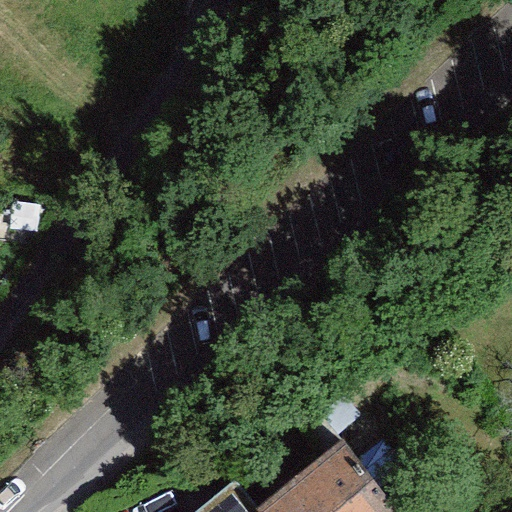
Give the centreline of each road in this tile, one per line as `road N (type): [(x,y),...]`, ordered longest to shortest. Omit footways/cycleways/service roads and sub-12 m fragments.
road 1 (residential): [(76,511),(511,83)]
road 2 (unclassified): [(0,379),(162,158),(200,51),(205,0)]
